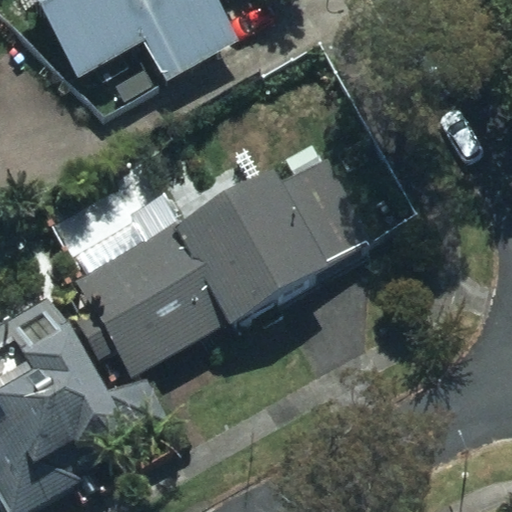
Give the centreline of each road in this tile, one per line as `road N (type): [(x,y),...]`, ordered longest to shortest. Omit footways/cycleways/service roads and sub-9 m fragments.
road 1 (residential): [(296,511),(511,397)]
road 2 (residential): [(511,172),(420,0)]
